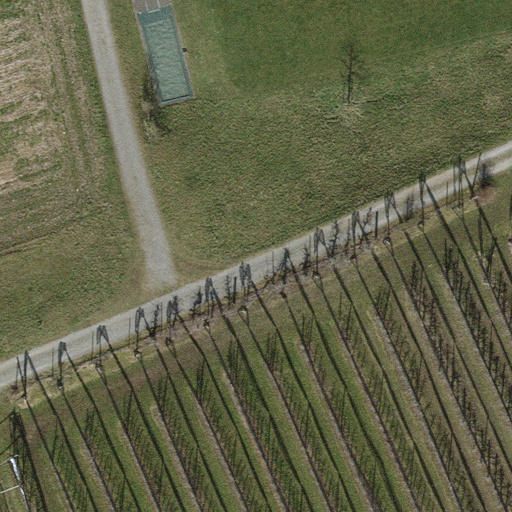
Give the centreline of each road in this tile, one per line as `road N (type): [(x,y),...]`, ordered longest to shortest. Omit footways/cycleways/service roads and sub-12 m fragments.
road 1 (track): [(511,141),(0,386)]
road 2 (track): [(97,0),(174,305)]
